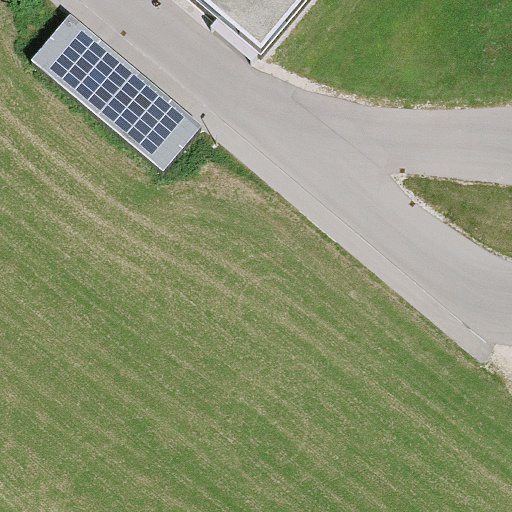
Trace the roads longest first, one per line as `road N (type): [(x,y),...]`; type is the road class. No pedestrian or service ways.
road 1 (residential): [(285,129),(472,279),(511,291)]
road 2 (residential): [(127,0),(285,129)]
road 3 (residential): [(511,152),(372,139)]
